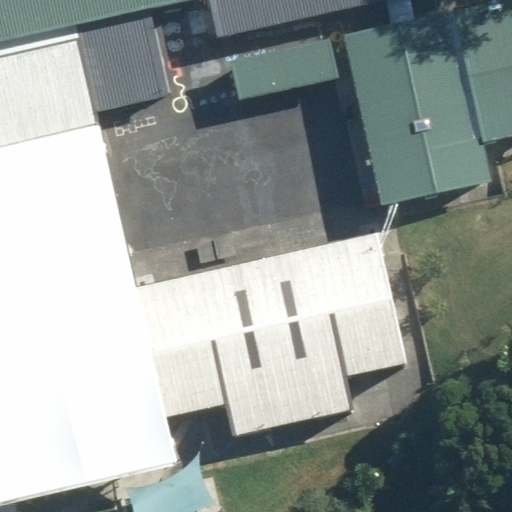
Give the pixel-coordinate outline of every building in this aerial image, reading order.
[(0,0),(0,39),(80,23),(158,0),(219,0),(230,40),(382,0),(0,0)] [(489,149),(511,143),(511,0),(459,13),(489,149)] [(158,10),(81,30),(97,104),(177,84),(158,10)] [(450,14),(344,37),(380,201),(486,178),(450,14)] [(80,23),(0,39),(0,145),(101,124),(97,104),(81,30),(80,23)] [(239,62),(248,104),(335,85),(326,43),(239,62)] [(0,145),(0,497),(171,463),(101,124),(0,145)] [(418,359),(391,233),(151,284),(178,412),(228,402),(236,436),(357,410),(349,373),(418,359)] [(219,511),(208,477),(125,506),(121,493),(42,511),(219,511)]
